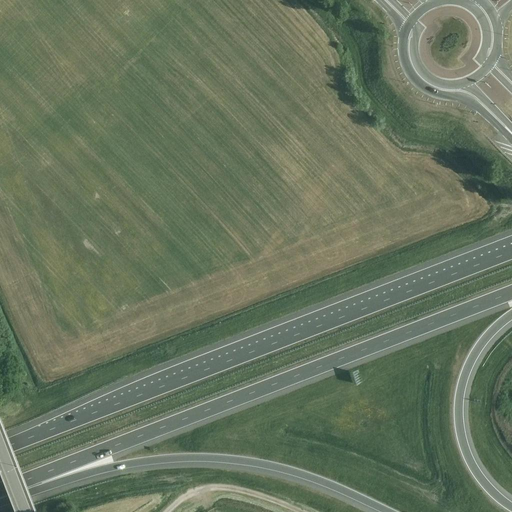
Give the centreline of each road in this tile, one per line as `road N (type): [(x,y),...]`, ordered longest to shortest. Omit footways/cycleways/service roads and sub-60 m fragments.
road 1 (motorway): [(0,489),(511,292)]
road 2 (motorway): [(511,252),(0,449)]
road 3 (motorway): [(0,497),(144,461),(245,461),(299,474),(385,511)]
road 4 (motorway): [(511,509),(474,473),(457,421),(474,352),(511,314)]
road 5 (trunk): [(404,29),(401,56),(414,82),(431,94),(465,98),(511,138)]
